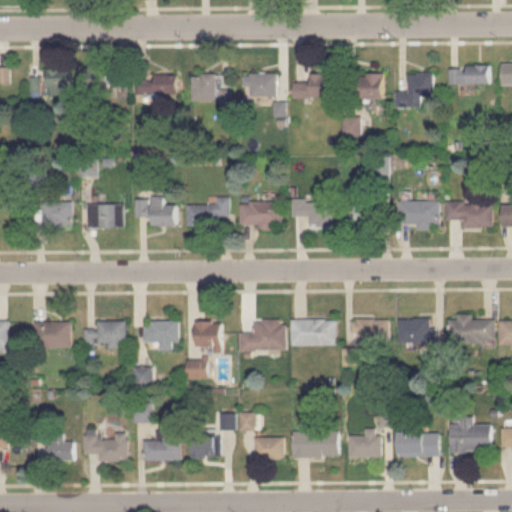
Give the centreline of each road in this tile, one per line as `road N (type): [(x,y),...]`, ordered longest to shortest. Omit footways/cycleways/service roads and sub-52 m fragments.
road 1 (residential): [(511,24),(0,27)]
road 2 (residential): [(511,268),(0,270)]
road 3 (residential): [(511,497),(0,499)]
